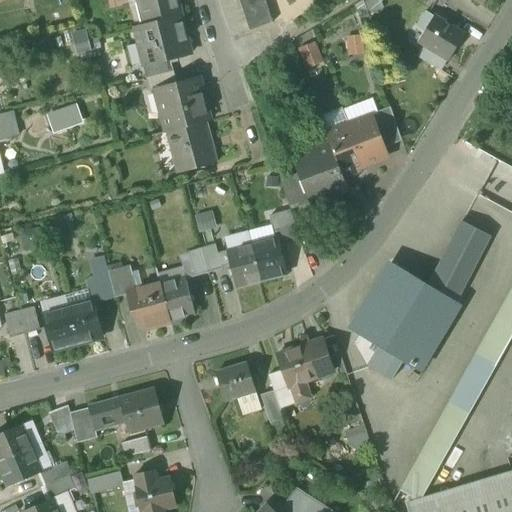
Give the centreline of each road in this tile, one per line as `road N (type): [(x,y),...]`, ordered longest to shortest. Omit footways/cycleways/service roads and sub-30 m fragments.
road 1 (residential): [(511,28),(383,232),(331,286),(260,328),(172,352)]
road 2 (residential): [(172,352),(0,405)]
road 3 (residential): [(172,352),(219,506)]
